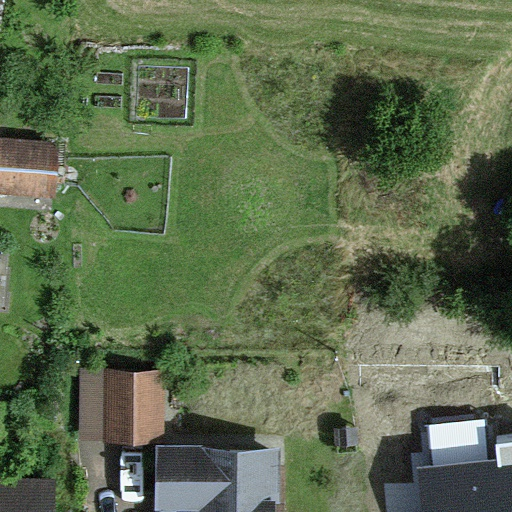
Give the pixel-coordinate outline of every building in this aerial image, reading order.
[(52,149),(0,145),(0,186),(49,190),(52,149)] [(155,374),(105,373),(104,436),(154,436),(155,374)] [(266,511),(267,452),(159,451),(159,497),(179,497),(178,511),(266,511)] [(511,511),(511,462),(422,471),(426,511),(511,511)] [(0,483),(0,511),(48,511),(48,484),(0,483)]
